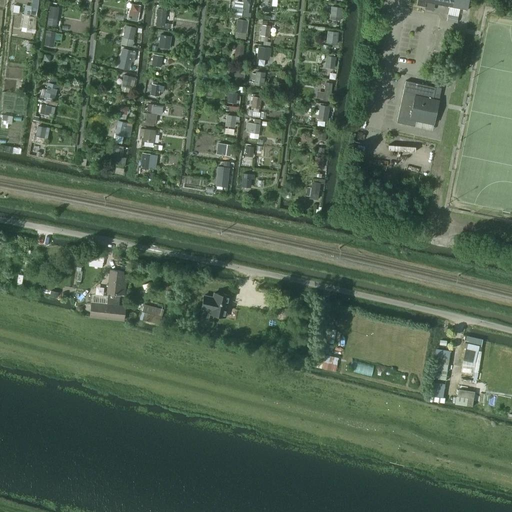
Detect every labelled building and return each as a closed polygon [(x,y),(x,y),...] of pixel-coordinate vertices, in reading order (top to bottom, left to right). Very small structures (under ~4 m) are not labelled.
[(24,7),(23,15),(38,15),(38,0),(30,0),(31,7),(24,7)] [(239,0),(239,1),(233,1),(232,16),(249,17),(249,0),(239,0)] [(467,10),(469,0),(417,0),(416,5),(425,7),(426,2),(467,10)] [(128,19),(138,20),(140,4),(130,2),(128,19)] [(50,6),(49,18),(57,19),(59,7),(50,6)] [(332,7),(331,18),(341,20),(342,8),(332,7)] [(159,9),(156,26),(164,27),(166,10),(159,9)] [(235,32),(248,33),(248,20),(236,20),(235,32)] [(126,25),(123,37),(133,39),(136,27),(126,25)] [(270,38),(271,25),(262,25),(261,38),(270,38)] [(325,43),(336,44),(337,32),(327,30),(325,43)] [(55,32),(48,31),(46,41),(53,42),(55,32)] [(168,33),(157,32),(155,46),(165,48),(168,33)] [(257,46),(256,65),(265,66),(265,59),(270,60),(271,47),(257,46)] [(161,58),(154,56),(152,65),(159,67),(161,58)] [(325,56),(325,68),(335,68),(336,56),(325,56)] [(263,85),(264,71),(253,71),(252,85),(263,85)] [(124,74),(122,86),(129,88),(132,76),(124,74)] [(406,81),(397,122),(415,126),(416,121),(434,124),(439,100),(433,99),(435,87),(406,81)] [(153,82),(152,84),(151,95),(158,96),(160,85),(157,85),(157,82),(153,82)] [(331,83),(323,83),(322,92),(317,91),(316,99),(331,100),(331,83)] [(41,97),(53,98),(54,87),(42,86),(41,97)] [(229,110),(237,111),(237,93),(229,93),(229,110)] [(42,104),(40,113),(49,115),(51,106),(42,104)] [(149,104),(148,113),(155,114),(157,105),(149,104)] [(318,104),(317,120),(327,120),(328,105),(318,104)] [(122,105),(120,113),(127,114),(129,106),(122,105)] [(226,126),(235,127),(236,116),(228,115),(226,126)] [(246,132),(250,132),(249,138),(257,138),(258,123),(246,122),(246,132)] [(46,127),(38,125),(36,136),(44,137),(46,127)] [(155,130),(145,129),(144,141),(153,142),(155,130)] [(231,145),(224,144),(223,154),(229,155),(231,145)] [(250,156),(252,146),(246,145),(244,155),(250,156)] [(124,149),(115,148),(113,160),(122,161),(124,149)] [(140,168),(148,169),(150,154),(143,153),(140,168)] [(229,168),(219,167),(217,178),(227,179),(229,168)] [(319,198),(320,182),(309,181),(308,198),(319,198)] [(110,270),(106,304),(91,303),(89,317),(123,321),(124,306),(118,306),(119,294),(124,295),(126,275),(122,275),(122,271),(110,270)] [(19,271),(17,288),(21,288),(21,286),(33,287),(34,273),(19,271)] [(214,292),(213,299),(210,298),(210,297),(204,296),(201,308),(211,310),(210,314),(223,317),(225,308),(224,307),(227,295),(219,293),(214,292)] [(138,314),(137,319),(143,321),(143,320),(159,324),(163,310),(146,305),(143,315),(138,314)] [(463,348),(467,349),(481,351),(482,344),(465,341),(463,348)] [(436,349),(434,363),(440,363),(448,365),(450,351),(436,349)] [(478,381),(482,351),(481,351),(467,349),(464,360),(475,363),(473,372),(475,372),(473,380),(478,381)] [(310,366),(335,372),(339,358),(324,355),(323,361),(317,360),(317,361),(311,359),(310,366)] [(350,363),(349,371),(371,375),(372,366),(350,363)] [(448,365),(440,363),(438,379),(446,380),(448,365)] [(444,398),(446,380),(438,379),(432,378),(429,396),(444,398)] [(475,392),(459,389),(458,396),(457,396),(456,404),(473,406),(475,392)]
